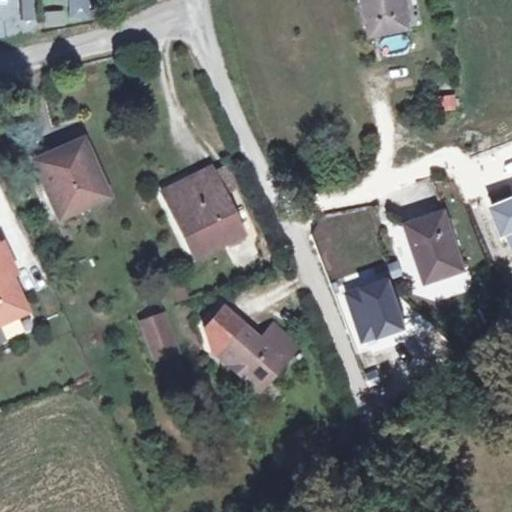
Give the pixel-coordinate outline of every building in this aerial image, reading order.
[(35,20),(35,0),(18,0),(18,20),(35,20)] [(69,0),(72,22),(95,20),(93,0),(69,0)] [(405,33),(399,0),(362,0),(368,29),(372,28),(375,39),(405,33)] [(67,26),(66,11),(42,12),(43,27),(67,26)] [(440,111),(457,110),(456,95),(439,96),(440,111)] [(106,199),(79,146),(34,167),(48,198),(59,200),(66,216),(106,199)] [(234,181),(225,161),(213,167),(222,186),(234,181)] [(222,186),(212,167),(191,177),(187,175),(160,189),(190,251),(240,227),(222,186)] [(59,200),(48,198),(58,220),(66,216),(59,200)] [(466,264),(449,212),(411,222),(428,275),(466,264)] [(0,316),(24,306),(8,270),(15,267),(1,237),(0,237),(0,316)] [(474,259),(478,272),(504,263),(500,250),(474,259)] [(148,323),(164,360),(184,351),(168,314),(148,323)] [(220,332),(233,342),(245,326),(247,324),(235,314),(220,332)] [(300,343),(277,324),(264,339),(245,326),(233,342),(222,355),(265,388),(300,343)]
